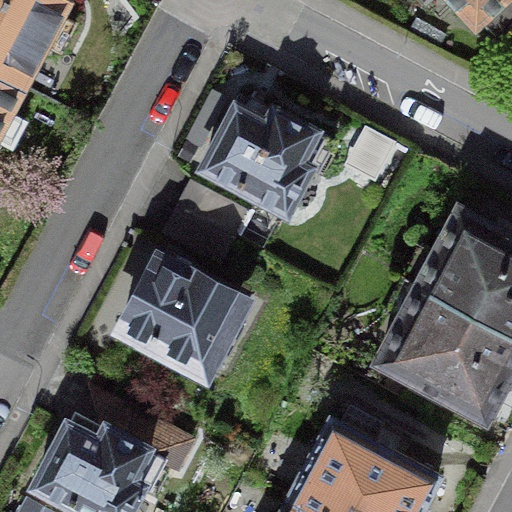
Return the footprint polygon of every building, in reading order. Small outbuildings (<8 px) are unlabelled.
[(0,0),(0,70),(22,82),(44,40),(60,49),(75,21),(59,13),(65,1),(63,0),(0,0)] [(421,0),(426,4),(430,0),(456,0),(476,21),(498,0),(421,0)] [(0,137),(12,144),(25,119),(7,110),(22,82),(0,70),(0,137)] [(256,115),(236,104),(204,164),(286,208),(308,166),(316,171),(333,139),(275,108),(274,109),(262,103),(259,109),(256,115)] [(190,194),(183,207),(235,235),(249,209),(197,180),(190,194)] [(511,234),(460,206),(420,281),(511,330),(511,234)] [(176,220),(169,233),(221,261),(235,235),(183,207),(176,220)] [(155,257),(122,320),(203,364),(213,346),(228,354),(245,323),(229,315),(240,293),(189,266),(187,270),(185,273),(155,257)] [(511,361),(511,330),(420,281),(405,274),(388,306),(402,314),(379,357),(432,385),(485,413),(511,361)] [(72,413),(36,481),(93,511),(124,511),(139,483),(148,488),(163,459),(176,466),(191,437),(89,383),(82,396),(75,409),(72,413)] [(331,415),(290,493),(325,511),(416,511),(437,472),(384,444),(331,415)] [(325,511),(290,493),(279,511),(325,511)] [(28,500),(21,511),(50,511),(42,508),(28,500)]
